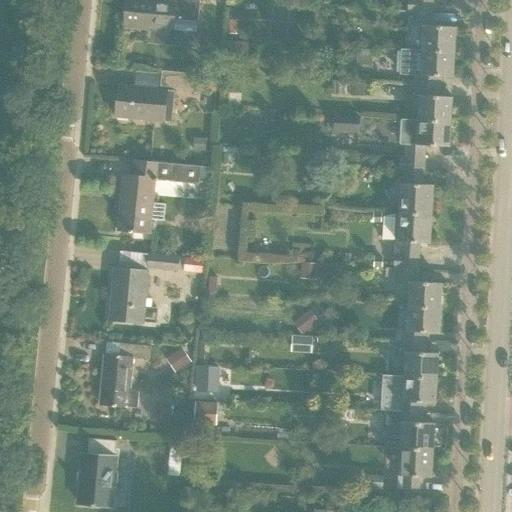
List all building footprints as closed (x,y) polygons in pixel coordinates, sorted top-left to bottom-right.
[(146,0),(128,0),(125,28),(171,33),(170,41),(196,43),(200,0),(166,0),(166,2),(146,0)] [(413,0),(413,1),(408,0),(408,8),(407,13),(413,13),(433,14),(433,9),(433,0),(413,0)] [(229,19),(245,20),(246,6),(230,5),(229,19)] [(413,13),(412,28),(423,28),(422,53),(454,56),(456,30),(432,29),(433,14),(413,13)] [(227,42),(226,54),(238,55),(239,43),(227,42)] [(416,79),(415,89),(441,90),(441,80),(453,81),(454,56),(422,54),(403,52),(401,78),(416,79)] [(161,86),(187,89),(188,74),(163,72),(161,86)] [(198,81),(197,91),(215,92),(216,82),(198,81)] [(333,81),(332,94),(344,95),(345,82),(333,81)] [(352,84),(351,96),(360,96),(361,84),(352,84)] [(167,90),(166,92),(120,87),(117,118),(164,122),(173,122),(176,91),(167,90)] [(418,123),(450,125),(452,101),(440,100),(441,90),(415,89),(414,99),(419,99),(418,123)] [(403,122),(402,145),(407,145),(406,156),(425,157),(425,148),(449,150),(450,125),(418,123),(403,122)] [(194,151),(206,152),(207,140),(195,139),(194,151)] [(401,186),(399,215),(432,217),(433,189),(423,188),(424,168),(425,157),(406,156),(401,156),(400,171),(406,171),(405,187),(401,186)] [(119,218),(118,231),(150,234),(151,221),(151,219),(164,220),(166,204),(153,203),(155,183),(157,183),(157,181),(199,185),(200,180),(201,169),(135,162),(133,178),(123,177),(119,218)] [(201,169),(200,180),(210,181),(211,170),(201,169)] [(318,186),(319,178),(311,177),(310,185),(318,186)] [(266,192),(265,200),(274,201),(274,193),(266,192)] [(387,221),(385,244),(397,244),(401,245),(400,257),(395,257),(394,270),(400,270),(419,271),(420,245),(430,246),(432,217),(399,215),(399,218),(387,221)] [(108,258),(133,262),(135,252),(110,247),(108,258)] [(149,254),(147,268),(178,271),(179,257),(149,254)] [(202,273),(204,259),(185,257),(184,271),(202,273)] [(317,276),(318,265),(302,264),(301,275),(317,276)] [(148,272),(114,269),(109,321),(143,324),(143,321),(158,323),(159,308),(145,307),(148,272)] [(400,270),(399,284),(410,284),(409,309),(440,311),(442,283),(418,281),(419,271),(400,270)] [(209,277),(209,292),(217,292),(217,277),(209,277)] [(402,334),(401,344),(427,345),(428,335),(439,336),(440,311),(409,309),(407,334),(402,334)] [(310,310),(296,321),(304,332),(318,321),(310,310)] [(312,338),(293,336),(292,348),(311,350),(312,338)] [(140,391),(129,390),(132,359),(150,361),(151,347),(122,344),(120,357),(106,355),(101,405),(138,408),(140,391)] [(406,354),(404,379),(437,381),(439,356),(427,355),(427,345),(401,344),(401,354),(406,354)] [(182,349),(171,356),(180,370),(191,363),(182,349)] [(219,393),(220,369),(198,368),(197,392),(219,393)] [(385,378),(383,412),(397,413),(397,414),(423,415),(424,405),(436,406),(437,381),(404,379),(385,378)] [(382,410),(382,402),(362,400),(362,408),(382,410)] [(196,402),(194,424),(217,426),(218,403),(196,402)] [(388,420),(386,446),(401,447),(401,451),(433,453),(434,426),(423,425),(423,415),(397,414),(397,421),(388,420)] [(116,490),(117,473),(113,473),(116,443),(88,440),(87,457),(83,457),(81,474),(77,474),(76,489),(80,490),(78,506),(91,507),(91,509),(94,510),(94,507),(110,509),(112,489),(116,490)] [(433,453),(401,451),(399,478),(406,478),(405,490),(419,491),(420,480),(431,480),(433,453)] [(206,462),(190,461),(189,477),(205,477),(206,462)] [(358,476),(357,493),(370,494),(371,477),(358,476)] [(293,511),(294,496),(280,496),(278,511),(293,511)]
